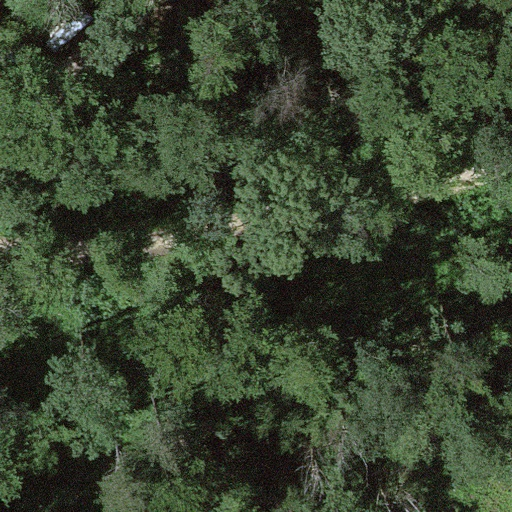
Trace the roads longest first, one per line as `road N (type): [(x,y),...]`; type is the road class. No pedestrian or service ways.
road 1 (track): [(511,164),(433,199),(205,236),(0,246)]
road 2 (track): [(0,123),(110,30),(133,0)]
